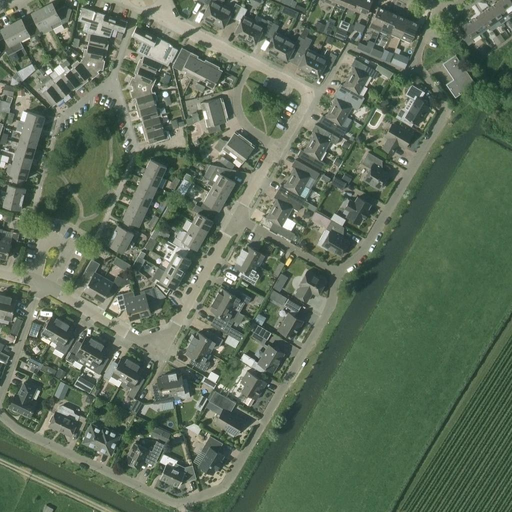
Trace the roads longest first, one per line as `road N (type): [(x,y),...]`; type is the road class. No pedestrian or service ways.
road 1 (residential): [(335,271),(328,309),(224,488),(183,502),(165,499),(19,431),(0,414)]
road 2 (residential): [(108,85),(60,120),(40,214),(94,236),(133,165),(135,147),(115,91)]
road 3 (residential): [(444,3),(417,61),(441,99),(434,132),(362,254),(335,271)]
road 4 (residential): [(235,219),(159,350),(48,288)]
road 5 (residential): [(251,63),(149,0)]
